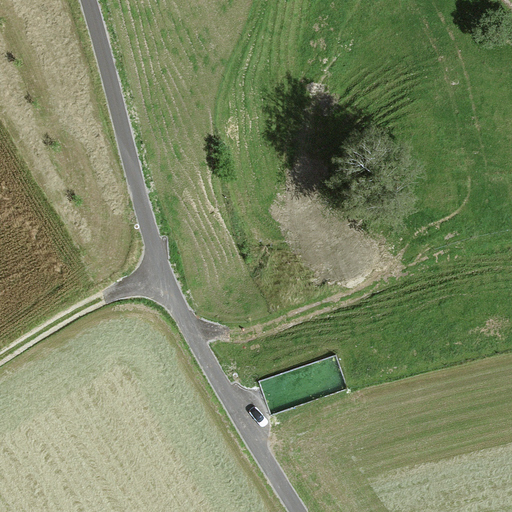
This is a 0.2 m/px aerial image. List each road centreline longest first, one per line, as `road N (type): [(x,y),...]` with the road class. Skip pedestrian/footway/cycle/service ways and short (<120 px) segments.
road 1 (unclassified): [(298,511),(164,276),(88,0)]
road 2 (track): [(0,358),(102,298),(164,276)]
